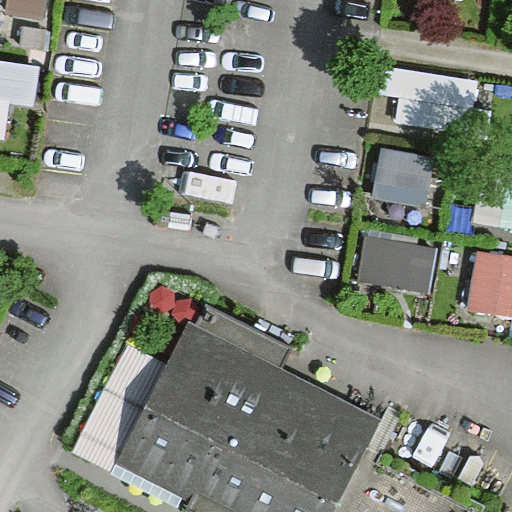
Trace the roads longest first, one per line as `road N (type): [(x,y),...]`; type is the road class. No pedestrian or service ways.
road 1 (residential): [(126,244),(267,275),(318,323),(511,410)]
road 2 (residential): [(24,486),(126,244)]
road 3 (residential): [(0,221),(126,244)]
